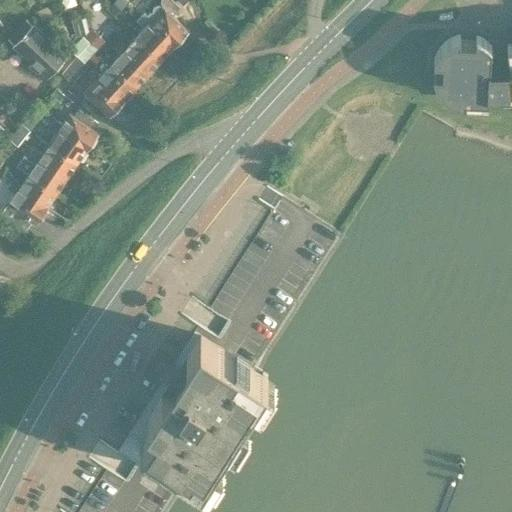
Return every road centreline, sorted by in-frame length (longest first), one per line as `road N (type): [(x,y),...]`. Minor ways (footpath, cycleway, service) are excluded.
road 1 (unclassified): [(49,511),(187,290),(171,264),(148,252)]
road 2 (tertiary): [(0,490),(54,388),(148,252)]
road 3 (unclassified): [(0,266),(22,269),(51,254),(112,198),(194,141),(211,139),(229,150)]
road 4 (tertiary): [(229,150),(373,0)]
road 5 (tertiary): [(148,252),(229,150)]
